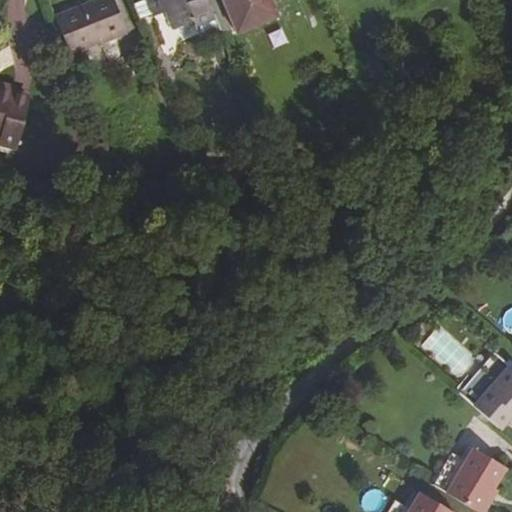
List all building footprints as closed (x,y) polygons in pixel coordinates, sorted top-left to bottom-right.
[(102,0),(99,0),(80,6),(44,19),(58,57),(115,37),(102,0)] [(199,0),(139,0),(146,15),(159,10),(166,27),(185,19),(187,25),(207,17),(199,0)] [(214,0),(227,32),(269,16),(262,0),(214,0)] [(0,151),(12,154),(23,103),(7,100),(8,94),(0,92),(0,151)] [(96,163),(91,148),(81,151),(87,166),(96,163)] [(511,370),(507,366),(476,406),(503,429),(511,417),(511,415),(509,413),(511,408),(511,370)] [(503,429),(476,406),(471,411),(499,433),(503,429)] [(477,446),(450,491),(482,511),(510,467),(477,446)] [(455,511),(457,511),(422,489),(412,506),(407,511),(455,511)]
